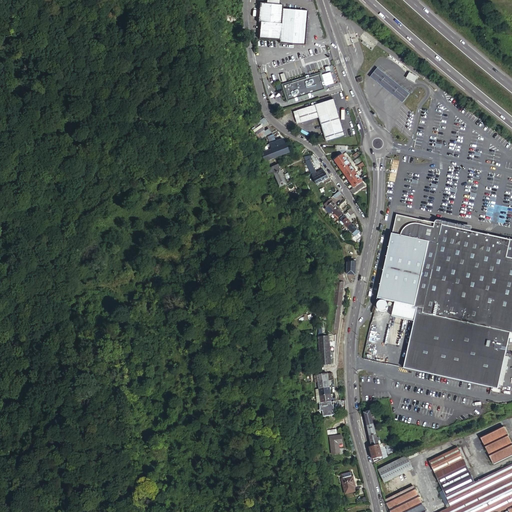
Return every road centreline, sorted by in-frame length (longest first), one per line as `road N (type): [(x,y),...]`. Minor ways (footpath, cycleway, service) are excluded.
road 1 (track): [(98,0),(110,145),(71,177),(27,233),(0,285)]
road 2 (unclassified): [(371,234),(310,147),(268,119),(256,91),(244,0)]
road 3 (motorway): [(370,0),(511,121)]
road 4 (unclassified): [(511,397),(350,363)]
road 5 (unknown): [(431,511),(421,455),(492,426),(511,430)]
road 6 (tertiary): [(375,511),(350,363)]
road 7 (tertiary): [(350,363),(371,234)]
road 8 (motorway): [(511,86),(413,0)]
road 9 (tertiary): [(367,118),(322,0)]
